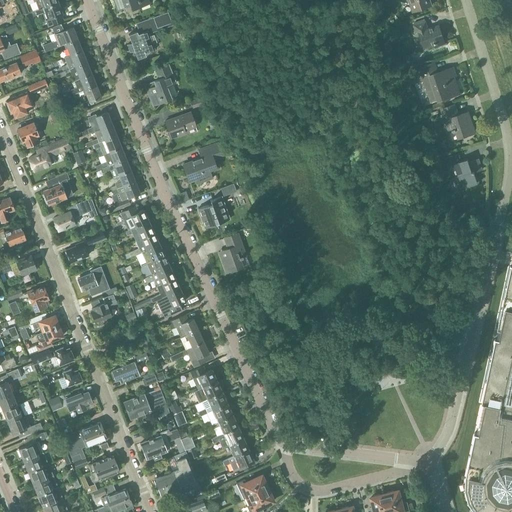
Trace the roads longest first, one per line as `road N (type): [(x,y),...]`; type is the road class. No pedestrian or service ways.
road 1 (residential): [(430,462),(449,426),(510,166),(506,121),(466,0)]
road 2 (residential): [(279,436),(131,114),(90,0)]
road 3 (residential): [(152,511),(0,125)]
road 4 (residential): [(430,462),(316,499),(289,474),(279,436)]
road 5 (residential): [(430,462),(279,436)]
